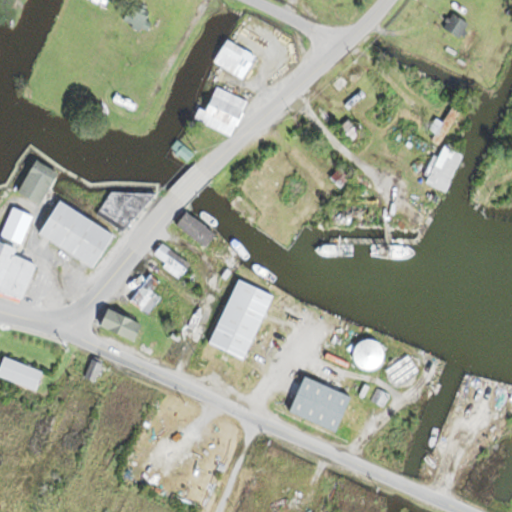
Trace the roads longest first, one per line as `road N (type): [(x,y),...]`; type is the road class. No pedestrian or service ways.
road 1 (residential): [(67,319),(81,338),(456,511)]
road 2 (primary): [(0,310),(67,319),(174,198)]
road 3 (primary): [(202,169),(336,50)]
